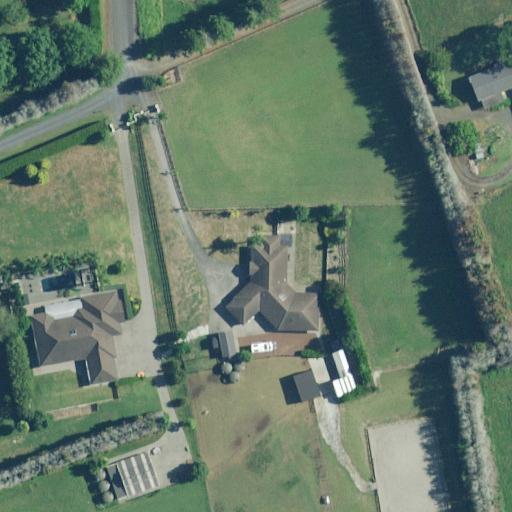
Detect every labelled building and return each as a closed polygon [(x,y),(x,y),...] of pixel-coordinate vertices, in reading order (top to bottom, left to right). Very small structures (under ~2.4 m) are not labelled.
[(511,68),(509,59),(464,76),(473,101),(477,100),(480,108),(505,99),(501,89),(511,85),(511,68)] [(324,225),(310,226),(311,241),(325,239),(324,225)] [(262,232),(261,242),(254,242),(252,281),(225,306),(244,325),(260,310),(278,328),(320,331),(322,282),(314,282),(313,291),(297,290),(288,281),(289,244),(283,243),(283,233),(262,232)] [(47,312),(34,315),(43,367),(87,358),(92,384),(120,378),(116,356),(120,355),(116,335),(125,333),(123,320),(128,319),(124,298),(120,299),(118,288),(81,294),(82,298),(46,304),(47,312)] [(222,347),(224,356),(239,352),(233,328),(219,331),(220,339),(219,338),(218,338),(217,338),(216,338),(215,338),(215,339),(214,339),(213,340),(212,341),(212,342),(212,343),(212,344),(212,345),(212,346),(212,347),(213,347),(213,348),(214,348),(215,349),(216,349),(217,350),(218,350),(218,349),(219,349),(220,349),(221,349),(221,348),(222,347)] [(338,378),(331,381),(338,397),(358,389),(341,349),(328,354),(338,378)] [(152,451),(108,465),(119,499),(163,484),(152,451)]
